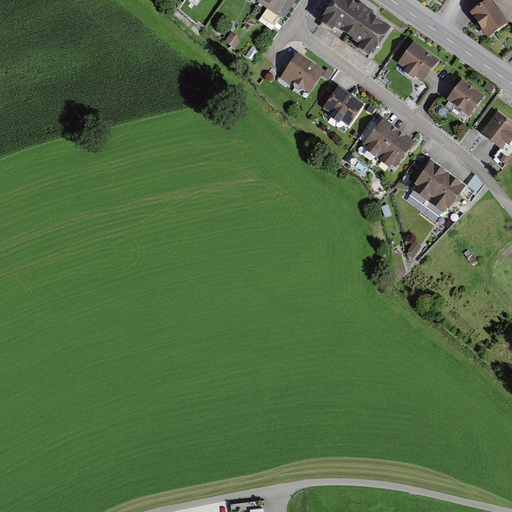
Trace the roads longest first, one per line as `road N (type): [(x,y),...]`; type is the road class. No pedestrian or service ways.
road 1 (unclassified): [(154,511),(337,481),(510,511)]
road 2 (residential): [(511,207),(476,166),(291,26)]
road 3 (tertiary): [(511,84),(391,0)]
